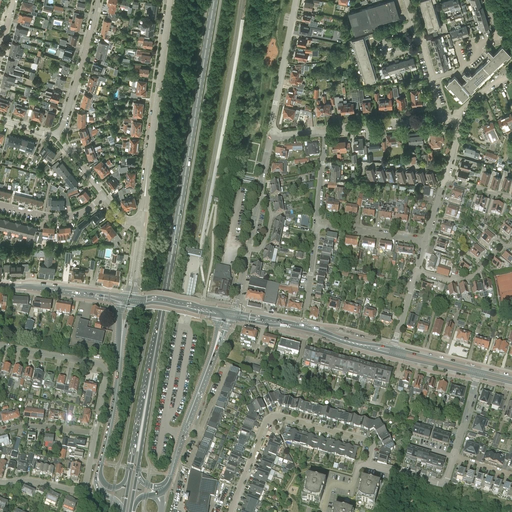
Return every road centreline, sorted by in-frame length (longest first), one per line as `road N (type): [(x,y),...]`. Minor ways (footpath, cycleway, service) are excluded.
road 1 (primary): [(146,396),(213,0)]
road 2 (residential): [(373,446),(270,417),(238,493)]
road 3 (residential): [(233,315),(274,137)]
road 4 (residential): [(146,180),(169,0)]
road 5 (residential): [(94,434),(101,364),(0,346)]
road 6 (residential): [(55,133),(97,0)]
road 7 (residential): [(274,137),(297,0)]
road 8 (primary): [(98,471),(120,338)]
